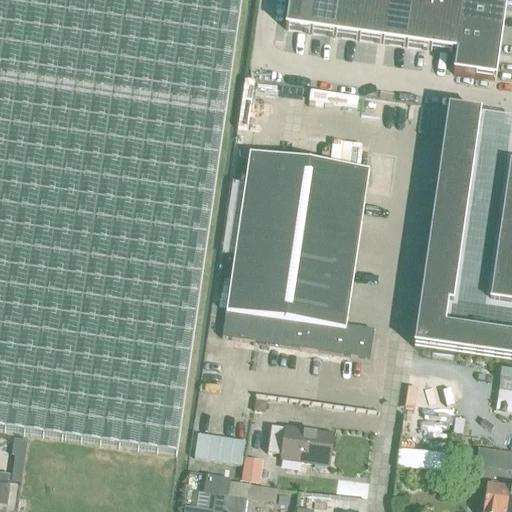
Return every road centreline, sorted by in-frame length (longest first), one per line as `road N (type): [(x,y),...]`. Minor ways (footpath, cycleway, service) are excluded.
road 1 (unknown): [(371,511),(406,135),(400,115),(382,107),(328,107)]
road 2 (unclassified): [(272,0),(260,60),(511,106)]
